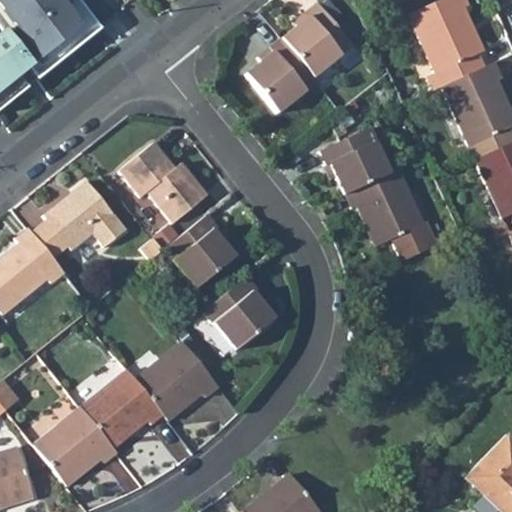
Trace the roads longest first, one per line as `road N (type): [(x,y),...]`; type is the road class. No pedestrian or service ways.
road 1 (residential): [(157,57),(309,256),(323,308),(306,367),(230,456),(147,511)]
road 2 (residential): [(157,57),(0,180)]
